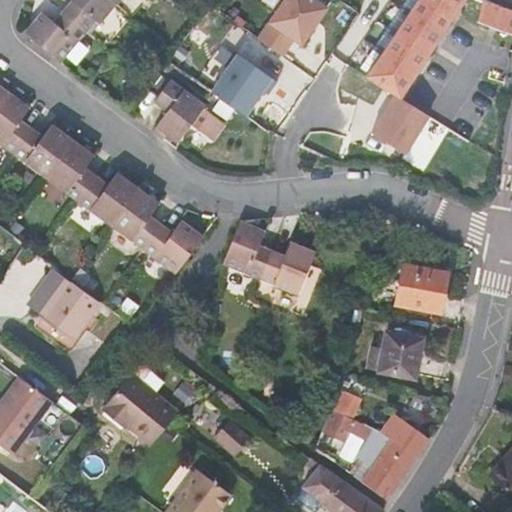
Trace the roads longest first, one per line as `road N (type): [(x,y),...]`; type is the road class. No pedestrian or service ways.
road 1 (unknown): [(228,199),(211,265),(214,322),(192,357),(391,511)]
road 2 (residential): [(0,45),(177,183),(200,195),(270,197)]
road 3 (residential): [(511,241),(463,421),(405,511)]
road 4 (residential): [(270,197),(376,191),(511,236)]
road 5 (residential): [(270,197),(270,158),(327,74)]
